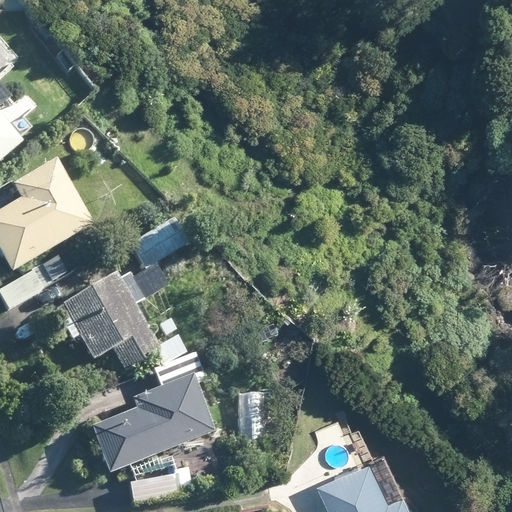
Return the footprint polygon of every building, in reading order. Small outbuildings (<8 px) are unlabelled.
[(0,164),(27,142),(0,110),(0,164)] [(0,213),(0,245),(15,272),(98,223),(60,159),(16,184),(24,199),(0,213)] [(153,266),(192,243),(177,217),(135,241),(133,243),(148,269),(153,266)] [(45,290),(47,289),(36,271),(2,291),(13,309),(45,290)] [(139,304),(148,299),(134,273),(124,279),(121,274),(97,287),(67,304),(60,310),(77,339),(83,335),(97,359),(116,348),(129,372),(156,356),(166,351),(163,345),(156,333),(139,304)] [(149,276),(146,282),(150,288),(158,287),(161,280),(156,275),(149,276)] [(215,433),(218,432),(196,376),(137,399),(141,409),(95,427),(113,472),(173,448),(215,433)] [(240,394),(241,441),(265,441),(264,394),(240,394)] [(339,511),(425,511),(415,488),(400,495),(382,456),(326,482),(339,511)] [(137,503),(185,495),(181,475),(133,483),(137,503)]
